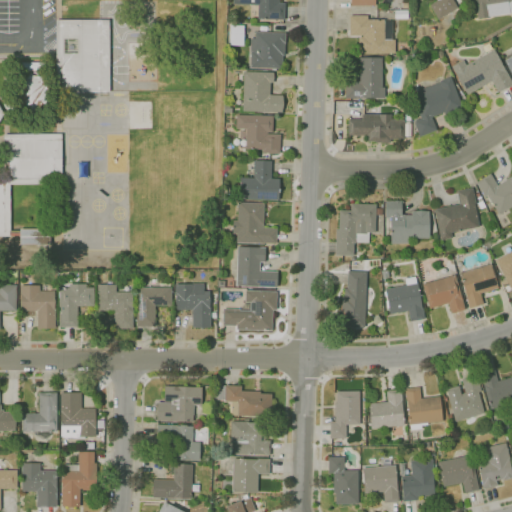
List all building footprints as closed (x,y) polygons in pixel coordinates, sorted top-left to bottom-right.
[(284,20),(258,19),(258,5),(233,4),(233,0),(279,0),(279,3),(285,3),(285,4),(286,4),(286,17),(285,17),(285,18),(284,18),(284,20)] [(452,0),(458,8),(449,13),(450,15),(440,21),(439,19),(438,19),(430,5),(437,0),(452,0)] [(511,10),(509,13),(489,17),(479,19),(475,0),(511,0),(511,10)] [(395,19),(395,10),(408,10),(408,19),(395,19)] [(395,53),(358,54),(358,37),(362,37),(362,35),(349,35),(349,16),(367,16),(368,20),(384,20),(384,21),(392,21),(392,40),(395,40),(395,53)] [(109,92),(56,92),(56,20),(109,20),(109,92)] [(243,45),(230,45),(230,25),(244,25),(243,45)] [(282,69),(250,68),(251,38),(255,38),(255,31),(286,33),(285,44),(284,44),(284,56),(282,56),(282,69)] [(467,95),(451,66),(463,60),(466,65),(493,50),(496,54),(497,54),(502,62),(501,63),(511,82),(511,84),(497,92),(491,81),(467,95)] [(345,98),(345,82),(360,81),(359,58),(382,57),(382,87),(384,87),(384,98),(345,98)] [(20,115),(17,62),(48,61),(50,114),(20,115)] [(282,112),(243,111),(244,71),(273,72),(273,83),(270,83),(270,95),(282,95),(282,112)] [(419,136),(414,123),(414,121),(415,121),(415,120),(420,118),(411,93),(439,83),(439,81),(450,76),(462,108),(444,114),(444,112),(431,117),(436,130),(419,136)] [(279,154),(262,153),(262,150),(239,149),(240,129),(236,129),(236,114),(273,116),(272,132),(267,132),(267,133),(280,134),(279,154)] [(391,115),(391,119),(404,119),(404,139),(390,139),(390,143),(375,143),(375,142),(367,142),(367,136),(348,136),(348,119),(362,119),(362,114),(379,114),(379,115),(385,114),(391,115)] [(0,179),(3,179),(4,134),(61,134),(61,184),(11,184),(11,237),(0,237),(0,179)] [(278,200),(239,199),(240,177),(254,178),(254,160),(272,161),(271,178),(279,178),(278,200)] [(511,206),(498,215),(486,195),(485,196),(476,182),(490,174),(497,185),(511,175),(511,206)] [(441,240),(434,209),(459,204),(457,191),(472,187),(476,204),(474,204),(479,227),(451,233),(452,238),(441,240)] [(390,244),(390,218),(385,218),(385,201),(401,200),(401,214),(404,214),(404,215),(411,215),(411,211),(429,211),(429,238),(408,238),(408,243),(390,244)] [(276,244),(222,242),(222,230),(232,231),(233,220),(237,220),(238,202),(264,203),(263,227),(277,228),(276,244)] [(353,256),(335,255),(336,229),(339,229),(339,210),(351,211),(351,204),(376,204),(376,208),(382,208),(382,215),(375,214),(375,233),(369,233),(368,243),(355,242),(355,244),(353,244),(353,256)] [(19,244),(49,243),(48,228),(19,228),(19,244)] [(271,289),(265,289),(265,287),(236,285),(238,246),(265,247),(264,262),(260,262),(260,271),(277,271),(276,287),(271,287),(271,289)] [(507,282),(502,285),(500,281),(505,279),(495,260),(511,250),(511,288),(511,289),(507,282)] [(470,308),(460,273),(491,264),(498,288),(480,293),(483,304),(470,308)] [(382,279),(381,271),(388,270),(389,277),(382,279)] [(364,328),(338,327),(338,310),(340,310),(341,296),(343,297),(344,288),(347,288),(347,271),(366,272),(364,328)] [(451,314),(448,303),(429,309),(422,284),(455,274),(465,310),(451,314)] [(409,322),(408,311),(389,314),(384,289),(406,285),(405,279),(415,277),(417,283),(422,307),(424,319),(409,322)] [(136,327),(136,287),(143,287),(143,280),(152,280),(152,287),(171,287),(171,306),(155,306),(155,327),(136,327)] [(133,328),(115,328),(115,310),(98,311),(98,285),(107,284),(107,282),(112,282),(112,284),(116,284),(116,292),(132,292),(133,328)] [(77,327),(59,327),(59,288),(69,288),(69,284),(86,284),(86,288),(94,288),(94,306),(77,306),(77,327)] [(192,327),(192,310),(175,310),(175,284),(204,284),(204,291),(210,291),(210,327),(192,327)] [(0,285),(16,285),(16,311),(0,311),(0,285)] [(37,328),(37,310),(21,310),(21,285),(39,285),(40,291),(55,291),(55,328),(37,328)] [(272,331),(236,330),(237,326),(222,325),(223,308),(239,309),(239,310),(249,310),(250,303),(245,302),(245,290),(277,291),(276,310),(273,310),(272,331)] [(511,403),(490,410),(483,386),(480,374),(494,370),(497,381),(511,377),(511,403)] [(455,421),(445,389),(458,386),(460,394),(465,392),(461,379),(476,375),(481,391),(478,392),(484,413),(455,421)] [(270,417),(230,415),(231,401),(225,401),(225,400),(221,400),(221,404),(214,403),(214,386),(225,386),(225,384),(241,385),(241,391),(260,391),(260,393),(272,394),(270,417)] [(193,422),(157,420),(157,402),(171,403),(171,401),(164,401),(165,386),(202,387),(201,403),(211,403),(211,413),(201,413),(201,406),(193,406),(193,422)] [(410,425),(409,425),(406,401),(404,389),(419,387),(420,398),(439,396),(442,421),(427,423),(427,425),(421,426),(421,429),(410,430),(410,425)] [(371,429),(368,403),(387,401),(386,390),(401,389),(402,400),(401,400),(404,425),(371,429)] [(346,439),(329,439),(329,422),(334,422),(334,403),(336,403),(336,391),(359,391),(359,425),(346,425),(346,439)] [(61,436),(61,392),(81,392),(81,409),(96,409),(96,436),(79,436),(76,437),(65,438),(61,436)] [(57,431),(22,431),(22,413),(39,413),(38,393),(57,393),(57,431)] [(3,431),(0,431),(0,404),(1,404),(1,410),(3,410),(3,411),(16,411),(16,430),(3,430),(3,431)] [(270,455),(234,454),(234,444),(230,443),(230,421),(244,421),(244,419),(249,419),(249,422),(265,423),(264,440),(270,440),(270,455)] [(199,460),(189,460),(173,459),(174,443),(156,442),(157,425),(177,425),(177,426),(180,426),(180,425),(186,425),(186,426),(192,426),(192,442),(200,442),(199,460)] [(410,444),(409,433),(416,432),(417,443),(410,444)] [(482,489),(481,483),(482,483),(478,465),(487,462),(483,448),(505,443),(509,459),(508,460),(511,474),(511,478),(503,480),(503,479),(496,481),(497,485),(482,489)] [(79,506),(61,506),(61,495),(62,495),(62,471),(63,471),(63,464),(78,464),(78,451),(93,451),(93,463),(97,463),(96,490),(82,490),(82,489),(79,489),(79,506)] [(464,493),(462,483),(443,487),(437,462),(470,454),(478,490),(464,493)] [(358,504),(335,504),(335,492),(333,492),(333,474),(327,474),(327,457),(344,457),(344,470),(358,470),(358,504)] [(257,492),(232,492),(233,458),(240,458),(240,459),(257,459),(269,459),(269,474),(258,474),(257,492)] [(403,501),(401,476),(412,475),(411,461),(432,459),(434,495),(416,496),(417,500),(403,501)] [(57,507),(36,507),(36,491),(22,491),(22,463),(40,463),(40,471),(57,471),(57,507)] [(191,499),(153,498),(154,479),(173,480),(174,464),(192,465),(191,499)] [(384,503),(383,492),(364,494),(362,468),(396,465),(399,501),(384,503)] [(0,470),(17,470),(17,488),(0,488),(0,470)] [(228,511),(226,506),(250,497),(255,511),(251,511),(228,511)] [(158,511),(164,502),(183,511),(158,511)]
